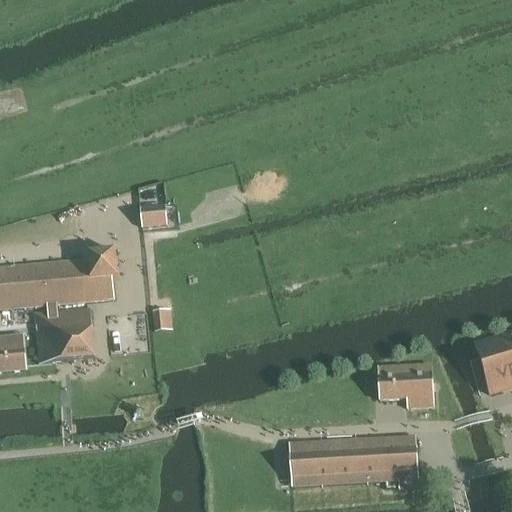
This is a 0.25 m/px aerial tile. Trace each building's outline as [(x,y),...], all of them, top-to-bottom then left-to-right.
[(141,211),(140,211),(142,229),(143,229),(167,227),(165,208),(141,211)] [(57,307),(86,305),(114,302),(112,281),(118,281),(115,253),(88,256),(88,262),(85,262),(0,269),(0,312),(47,308),(57,307)] [(57,307),(47,308),(48,315),(36,316),(40,366),(95,362),(90,312),(58,314),(57,307)] [(153,313),(155,334),(173,332),(171,311),(153,313)] [(511,337),(474,349),(489,398),(511,390),(511,337)] [(0,340),(0,375),(27,373),(24,338),(0,340)] [(432,367),(378,370),(380,403),(407,402),(407,411),(434,409),(432,367)] [(292,489),(382,484),(399,483),(399,490),(419,489),(416,439),(289,447),(292,489)]
